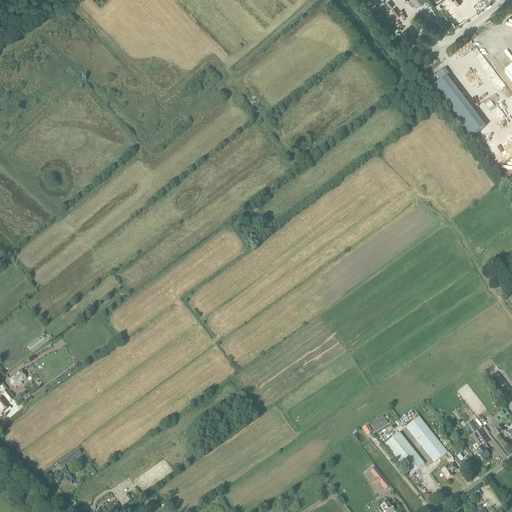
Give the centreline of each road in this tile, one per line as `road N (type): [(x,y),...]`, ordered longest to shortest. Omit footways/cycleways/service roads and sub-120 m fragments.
road 1 (track): [(0,154),(77,87),(152,165),(332,0)]
road 2 (track): [(303,158),(289,156),(218,61),(158,93),(79,10)]
road 3 (track): [(339,0),(404,82),(303,158)]
road 4 (track): [(111,268),(0,165)]
road 5 (track): [(499,302),(445,220),(417,193)]
